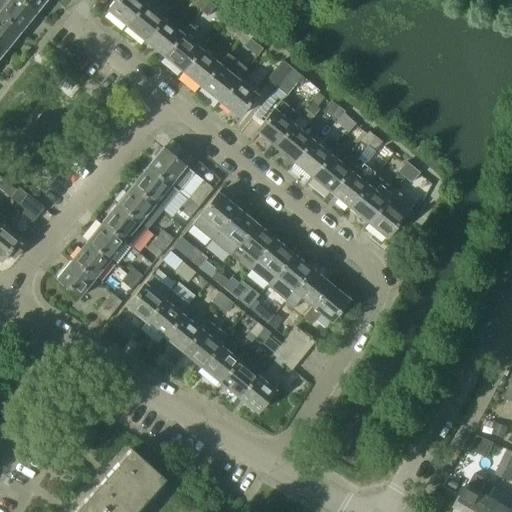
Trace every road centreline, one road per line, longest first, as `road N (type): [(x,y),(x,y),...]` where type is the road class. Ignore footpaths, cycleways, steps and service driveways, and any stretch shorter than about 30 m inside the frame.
road 1 (residential): [(277,464),(375,294),(373,269),(165,97)]
road 2 (residential): [(0,300),(165,97)]
road 3 (residential): [(70,342),(277,464)]
road 4 (residential): [(381,511),(492,315)]
road 5 (residential): [(70,342),(0,461)]
